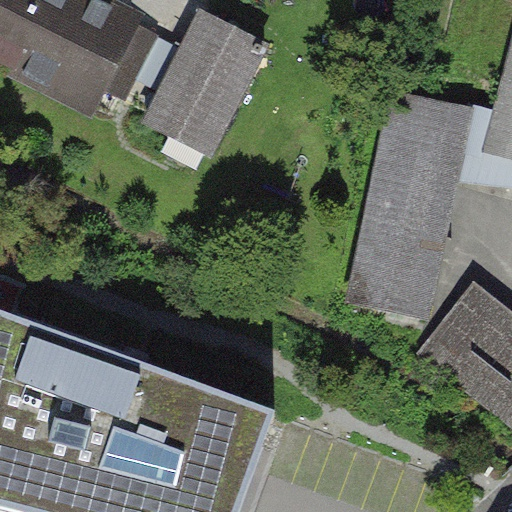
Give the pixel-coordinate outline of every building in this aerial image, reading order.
[(167,35),(91,0),(0,0),(0,71),(122,129),(167,35)] [(209,22),(159,124),(237,162),(287,60),(209,22)] [(435,306),(479,95),(389,77),(346,287),(435,306)] [(511,317),(474,289),(422,359),(511,424),(511,317)] [(241,511),(276,410),(0,314),(0,511),(4,511),(241,511)]
